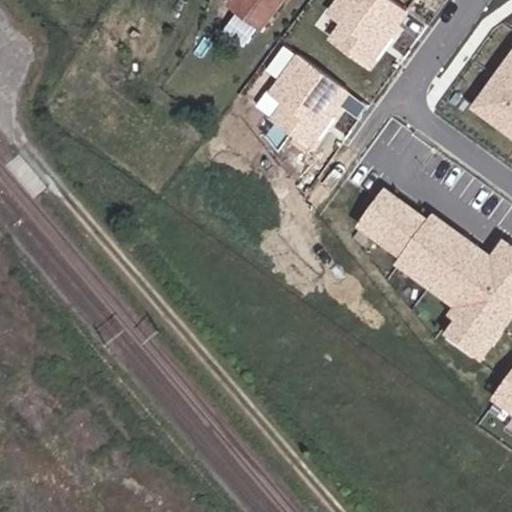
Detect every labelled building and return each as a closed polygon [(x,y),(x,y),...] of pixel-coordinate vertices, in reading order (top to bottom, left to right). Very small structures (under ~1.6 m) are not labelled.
[(225,13),(237,0),(218,0),(215,4),(225,13)] [(272,0),(237,0),(225,13),(244,31),(272,0)] [(409,12),(392,0),(334,0),(326,12),(341,23),(329,40),(368,68),(409,12)] [(351,91),(296,53),(269,92),(283,102),(272,118),(312,146),(351,91)] [(511,55),(471,111),(511,140),(511,55)] [(429,225),(386,194),(359,231),(401,261),(395,268),(454,311),(448,319),(455,324),(443,340),(481,368),(511,325),(511,247),(505,243),(492,261),(434,219),(429,225)] [(511,376),(493,402),(511,416),(511,376)]
